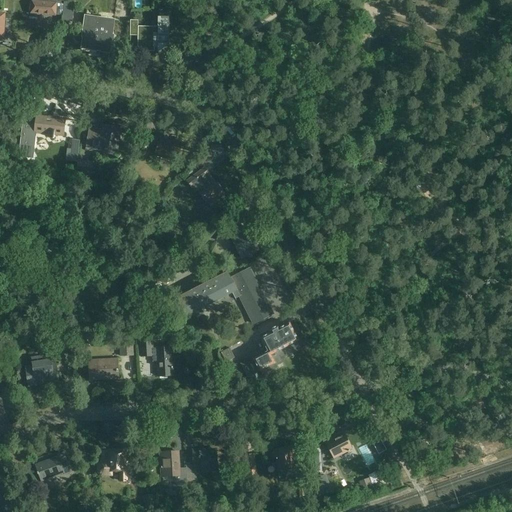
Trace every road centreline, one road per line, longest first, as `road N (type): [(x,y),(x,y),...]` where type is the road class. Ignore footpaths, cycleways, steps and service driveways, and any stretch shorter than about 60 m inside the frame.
road 1 (residential): [(362,391),(221,119),(182,103),(0,76)]
road 2 (unclassified): [(0,439),(61,416),(296,405),(362,391)]
road 3 (track): [(182,103),(191,73),(296,0)]
road 4 (residential): [(362,391),(437,369),(511,387)]
road 5 (unclassified): [(362,391),(428,511)]
